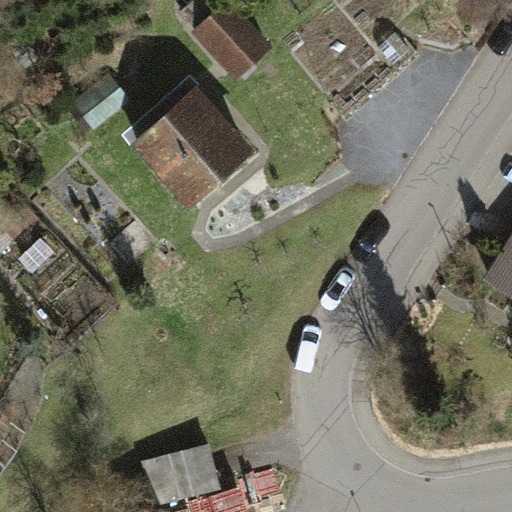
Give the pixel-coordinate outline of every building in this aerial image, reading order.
[(283,57),(241,12),(208,42),(250,88),(283,57)] [(140,108),(118,82),(85,109),(106,136),(140,108)] [(266,160),(202,90),(140,147),(204,216),(266,160)] [(511,268),(500,287),(511,294),(511,268)] [(176,511),(233,499),(222,451),(153,467),(163,511),(176,511)]
